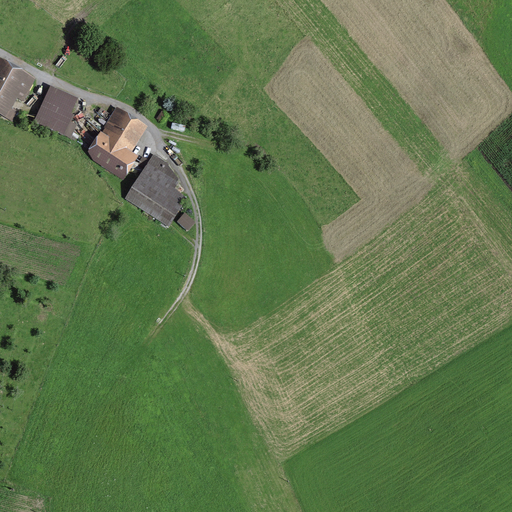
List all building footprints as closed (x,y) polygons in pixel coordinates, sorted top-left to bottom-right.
[(6,106),(13,95),(21,99),(30,83),(0,66),(0,113),(11,120),(16,111),(6,106)] [(73,119),(43,104),(33,124),(64,138),(73,119)] [(95,158),(120,175),(124,169),(130,160),(124,154),(130,145),(129,144),(134,136),(138,138),(143,130),(116,112),(107,128),(107,129),(91,154),(95,158)] [(143,158),(139,164),(130,160),(124,169),(140,177),(127,199),(168,226),(185,200),(169,187),(176,178),(166,167),(167,165),(154,157),(150,163),(143,158)] [(196,223),(185,214),(176,225),(188,234),(196,223)]
